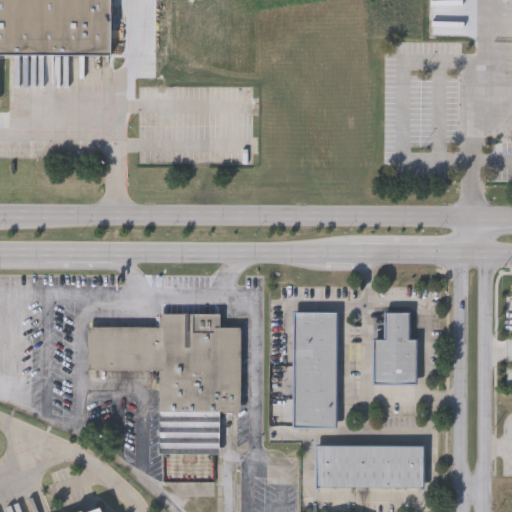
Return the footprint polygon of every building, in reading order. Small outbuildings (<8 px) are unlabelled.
[(0,0),(0,52),(109,53),(109,0),(0,0)] [(291,310),(336,311),(335,426),(290,426),(291,310)] [(157,369),(86,368),(87,325),(157,326),(157,311),(219,312),(219,325),(239,326),(238,411),(218,411),(217,452),(156,451),(157,369)] [(372,338),(383,338),(384,311),(408,311),(407,337),(416,337),(415,383),(372,383),(372,338)] [(424,443),(424,486),(314,486),(314,443),(424,443)]
